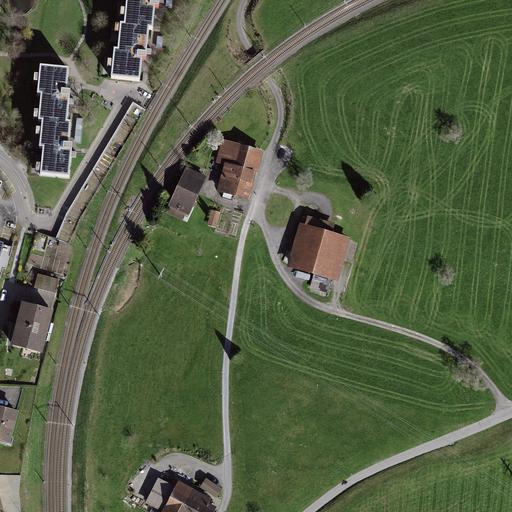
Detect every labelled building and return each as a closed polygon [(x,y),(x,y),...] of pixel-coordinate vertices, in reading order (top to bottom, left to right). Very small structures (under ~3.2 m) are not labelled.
[(130,0),(128,20),(152,22),(156,23),(158,2),(162,3),(162,0),(130,0)] [(118,44),(114,75),(142,78),(145,53),(149,54),(152,22),(128,20),(124,19),(121,45),(118,44)] [(43,112),(47,112),(70,114),(73,82),(69,82),(70,65),(43,62),(41,84),(46,85),(43,112)] [(74,115),(70,114),(47,112),(44,140),(47,141),(44,173),(71,176),(75,136),(71,136),(74,115)] [(249,197),(266,148),(224,134),(216,158),(231,163),(223,188),(249,197)] [(205,173),(187,166),(170,207),(189,215),(205,173)] [(221,211),(213,209),(209,224),(217,226),(221,211)] [(351,235),(303,222),(291,267),(339,280),(351,235)] [(55,308),(24,301),(13,347),(43,354),(55,308)] [(21,407),(0,401),(0,437),(12,441),(21,407)] [(214,493),(181,477),(178,483),(159,474),(146,502),(163,511),(162,511),(215,511),(218,507),(209,503),(214,493)]
